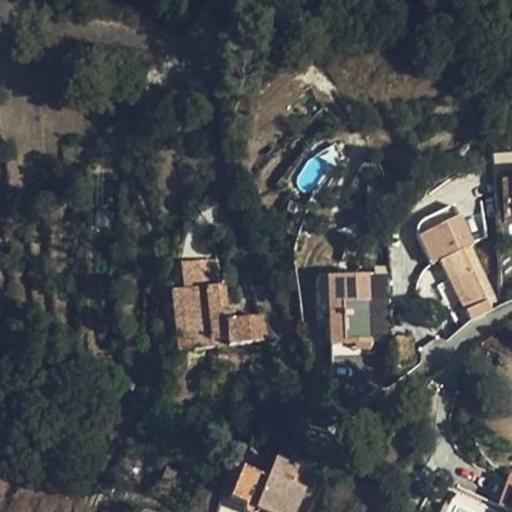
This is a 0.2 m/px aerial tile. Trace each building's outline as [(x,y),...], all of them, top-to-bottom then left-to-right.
[(449,279),(471,319),(491,309),(486,301),(494,296),(465,246),(467,246),(445,204),(416,219),(441,260),(438,262),(449,279)] [(438,262),(441,260),(416,219),(414,224),(412,228),(411,233),(413,240),(430,268),(438,262)] [(218,261),(178,269),(183,294),(223,286),(218,261)] [(395,341),(390,275),(317,281),(320,320),(328,320),(330,345),(355,343),(370,343),(395,341)] [(437,286),(461,328),(471,319),(449,279),(437,286)] [(183,294),(180,295),(188,337),(195,336),(197,352),(220,350),(220,345),(232,345),(263,339),(259,316),(239,320),(236,308),(229,309),(224,286),(223,286),(183,294)] [(188,337),(180,295),(172,296),(180,338),(188,337)] [(355,343),(355,351),(370,350),(370,343),(355,343)] [(275,374),(271,360),(250,366),(256,383),(275,374)] [(214,498),(230,503),(241,470),(268,479),(277,452),(237,440),(214,498)] [(292,511),(311,462),(277,452),(268,479),(241,470),(230,503),(243,507),(243,511),(292,511)] [(500,507),(511,511),(511,477),(500,507)]
